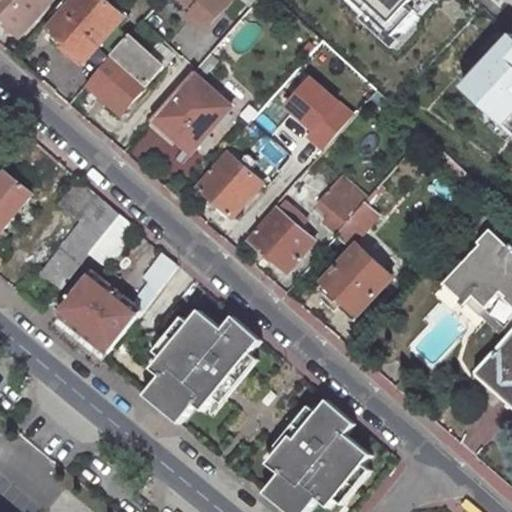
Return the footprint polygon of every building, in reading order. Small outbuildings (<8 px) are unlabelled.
[(0,0),(0,18),(21,36),(51,0),(0,0)] [(109,0),(74,0),(51,27),(87,59),(126,15),(109,0)] [(185,0),(194,8),(211,23),(230,0),(185,0)] [(358,0),(371,11),(366,17),(398,46),(439,0),(438,0),(358,0)] [(206,28),(211,23),(194,8),(189,13),(206,28)] [(51,27),(46,32),(83,63),(87,59),(51,27)] [(89,83),(123,112),(163,64),(130,35),(89,83)] [(511,36),(465,86),(511,130),(511,36)] [(190,155),(233,107),(193,73),(151,121),(190,155)] [(341,103),(312,78),(287,107),(316,132),(341,103)] [(341,103),(316,132),(329,144),(355,115),(341,103)] [(258,112),(251,105),(242,115),(249,122),(258,112)] [(9,171),(39,196),(48,184),(45,181),(61,162),(35,139),(9,171)] [(230,150),(201,184),(238,215),(267,182),(230,150)] [(34,201),(39,196),(9,171),(0,181),(0,267),(4,261),(0,257),(0,235),(30,198),(34,201)] [(331,216),(326,222),(339,233),(365,205),(371,198),(345,176),(319,205),(331,216)] [(80,182),(62,203),(84,220),(44,271),(63,287),(92,251),(121,214),(80,182)] [(339,233),(350,243),(376,214),(365,205),(339,233)] [(280,210),(253,241),(289,271),(315,240),(280,210)] [(92,251),(105,261),(134,225),(121,214),(92,251)] [(494,230),(446,282),(467,301),(473,295),(487,307),(503,290),(507,294),(504,297),(511,303),(511,240),(509,244),(494,230)] [(362,243),(330,279),(368,312),(399,276),(362,243)] [(178,265),(164,252),(143,279),(148,282),(132,303),(143,312),(178,265)] [(98,274),(62,316),(111,356),(143,312),(132,303),(98,274)] [(330,279),(325,285),(363,317),(368,312),(330,279)] [(184,425),(199,405),(207,412),(218,398),(254,354),(264,341),(236,316),(226,329),(203,311),(192,324),(165,358),(156,370),(164,377),(149,396),(184,425)] [(165,358),(192,324),(185,318),(158,352),(165,358)] [(511,337),(499,352),(511,363),(511,337)] [(476,377),(511,410),(511,363),(499,352),(476,377)] [(226,404),(262,360),(254,354),(218,398),(226,404)] [(339,500),(368,465),(376,456),(351,435),(359,426),(331,401),(320,414),(299,440),(294,436),(283,450),(271,464),(284,474),(268,493),(290,511),(310,511),(321,499),(332,508),(339,500)] [(279,447),(283,450),(294,436),(299,440),(320,414),(312,407),(279,447)] [(368,465),(339,500),(347,506),(376,471),(368,465)]
